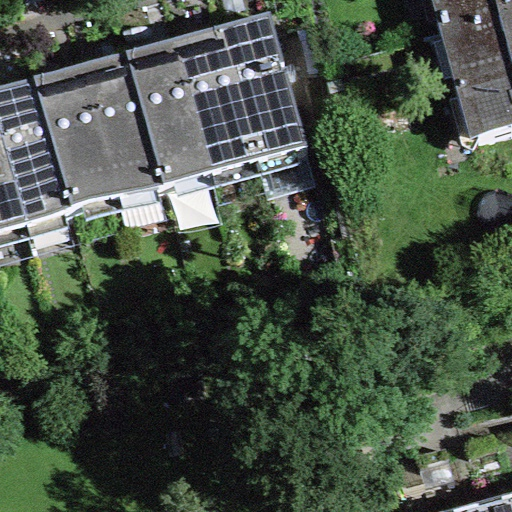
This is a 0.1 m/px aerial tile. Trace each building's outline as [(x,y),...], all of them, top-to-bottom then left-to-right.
[(511,0),(438,0),(445,23),(437,26),(440,37),(448,35),(511,17),(511,0)] [(464,90),(511,76),(511,17),(448,35),(464,90)] [(221,36),(259,172),(308,159),(270,22),(245,29),(221,36)] [(197,42),(175,49),(212,185),(259,172),(221,36),(197,42)] [(212,185),(175,49),(150,55),(129,61),(166,198),(212,185)] [(104,68),(82,74),(120,210),(166,198),(129,61),(104,68)] [(120,210),(82,74),(59,80),(36,87),(74,223),(120,210)] [(467,101),(479,146),(511,137),(511,76),(464,90),(456,92),(459,103),(467,101)] [(13,93),(0,96),(0,136),(27,236),(74,223),(36,87),(13,93)] [(0,243),(27,236),(0,136),(0,243)]
